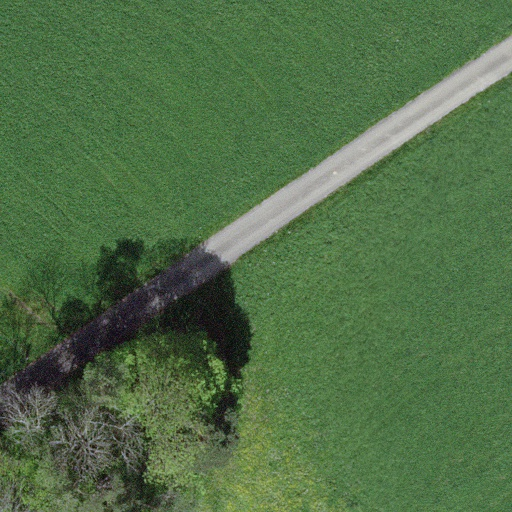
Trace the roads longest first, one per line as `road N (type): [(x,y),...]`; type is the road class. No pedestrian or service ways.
road 1 (track): [(0,423),(380,126),(511,41)]
road 2 (track): [(165,511),(211,387),(190,282)]
